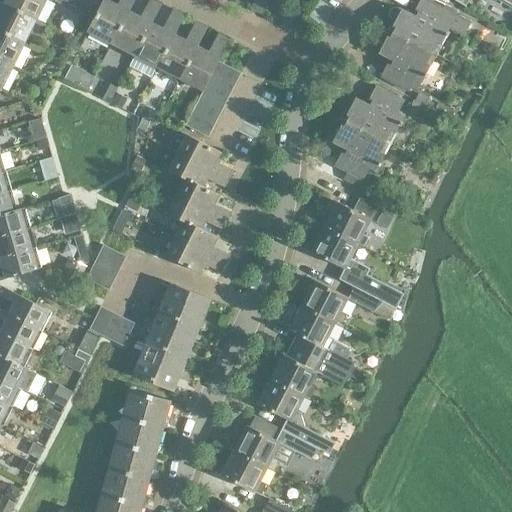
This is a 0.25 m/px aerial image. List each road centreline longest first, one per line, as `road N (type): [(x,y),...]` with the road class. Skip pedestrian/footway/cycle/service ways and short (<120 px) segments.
road 1 (unclassified): [(257,307),(310,60)]
road 2 (unclassified): [(169,511),(188,447),(257,307)]
road 3 (residential): [(122,310),(145,263),(257,307)]
